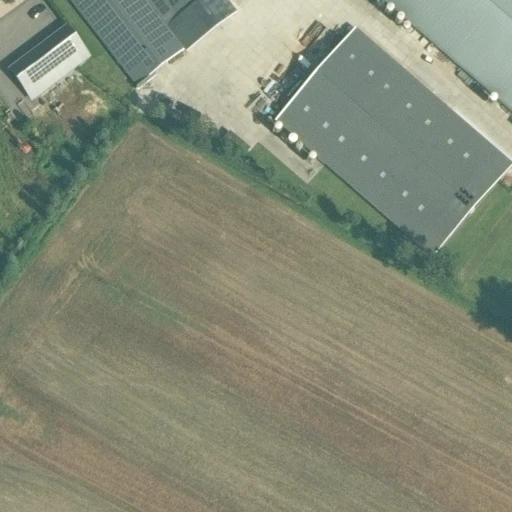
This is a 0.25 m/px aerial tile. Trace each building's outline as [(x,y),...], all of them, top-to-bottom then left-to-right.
[(68,0),(136,89),(182,54),(165,31),(205,0),(68,0)] [(511,0),(375,0),(511,117),(511,0)] [(22,31),(29,20),(9,7),(2,18),(22,31)] [(31,101),(88,58),(68,31),(22,65),(32,78),(20,87),(31,101)] [(276,123),(433,259),(511,166),(511,165),(355,31),(276,123)]
